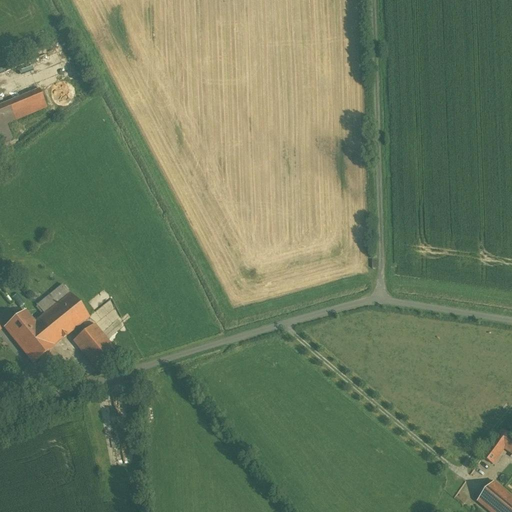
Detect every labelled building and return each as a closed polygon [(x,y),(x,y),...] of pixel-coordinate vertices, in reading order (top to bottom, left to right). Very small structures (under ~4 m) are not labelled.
[(62,82),(60,82),(59,82),(57,83),(55,84),(54,86),(53,87),(52,89),(51,91),(51,93),(51,95),(51,96),(52,98),(52,100),(54,102),(55,103),(56,104),(58,105),(60,106),(62,106),(64,107),(65,106),(67,106),(69,105),(71,104),(72,103),(73,102),(74,100),(75,98),(76,96),(76,94),(76,92),(75,91),(75,89),(74,87),(73,86),(71,84),(70,83),(68,82),(66,82),(64,82),(62,82)] [(39,89),(0,105),(0,124),(14,119),(15,121),(46,107),(39,89)] [(24,312),(4,328),(33,363),(89,318),(62,286),(37,306),(44,315),(34,323),(24,312)] [(94,324),(73,341),(99,373),(119,356),(94,324)] [(0,392),(0,410),(9,404),(0,392)] [(502,430),(482,457),(492,465),(504,449),(511,454),(511,436),(511,437),(502,430)] [(490,511),(511,511),(511,499),(493,483),(478,502),(490,511)]
